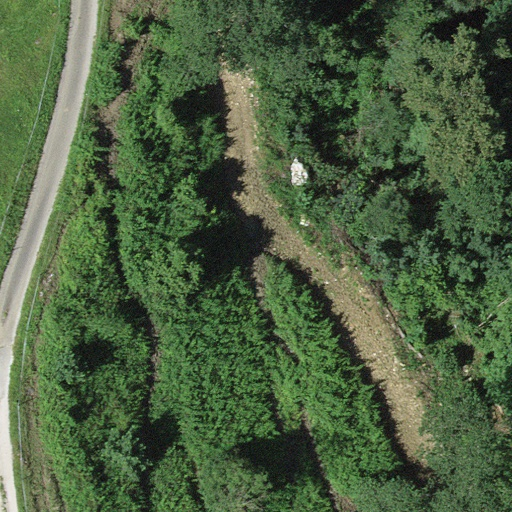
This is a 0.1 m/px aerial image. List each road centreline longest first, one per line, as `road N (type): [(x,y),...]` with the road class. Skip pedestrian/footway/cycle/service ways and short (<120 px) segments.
road 1 (track): [(0,352),(86,63),(86,0)]
road 2 (track): [(0,352),(5,511)]
